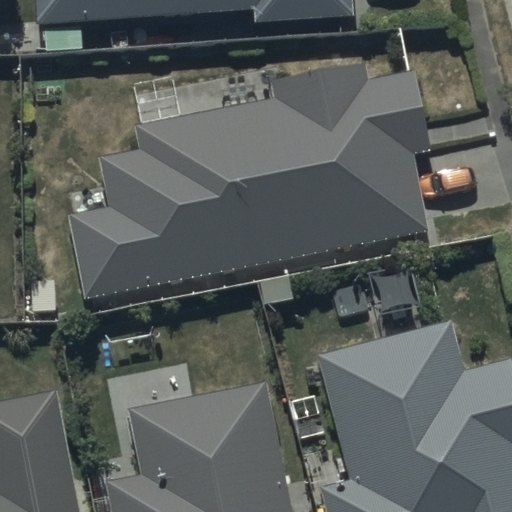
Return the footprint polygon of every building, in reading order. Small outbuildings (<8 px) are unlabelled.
[(34,0),(36,25),(254,12),(255,24),(354,18),(352,0),(34,0)] [(67,214),(83,298),(428,231),(413,152),(428,149),(412,71),(371,79),(367,62),(274,80),(272,68),(136,94),(142,124),(133,126),(138,151),(101,158),(110,206),(67,214)] [(447,323),(316,358),(349,483),(318,490),(324,511),(511,511),(511,376),(508,362),(461,375),(447,323)] [(288,511),(261,386),(128,415),(141,478),(108,486),(112,511),(288,511)] [(80,511),(57,392),(0,403),(0,511),(80,511)]
